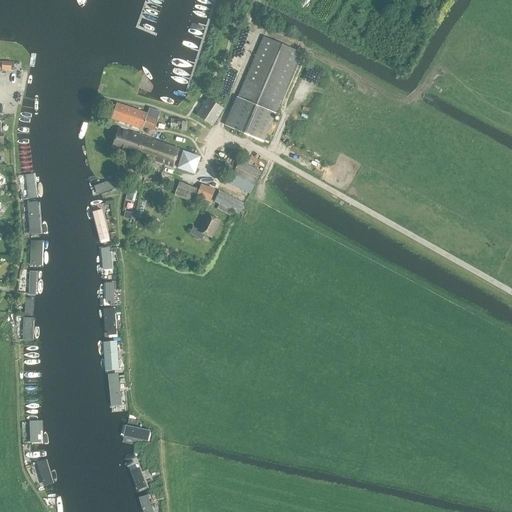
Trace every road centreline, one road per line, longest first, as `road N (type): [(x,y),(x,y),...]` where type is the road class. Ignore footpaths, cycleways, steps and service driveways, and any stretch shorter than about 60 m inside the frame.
road 1 (track): [(511,292),(267,154)]
road 2 (track): [(219,134),(257,34),(258,0)]
